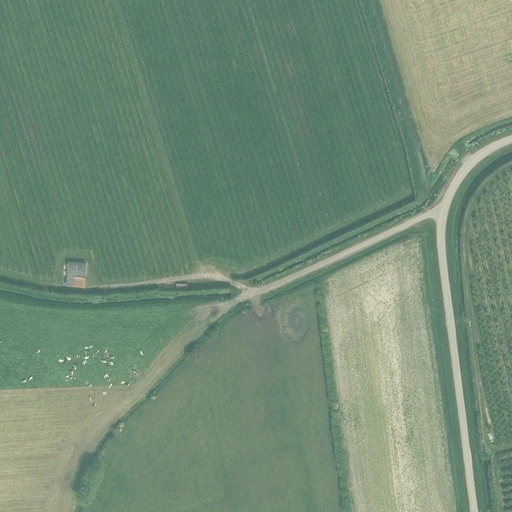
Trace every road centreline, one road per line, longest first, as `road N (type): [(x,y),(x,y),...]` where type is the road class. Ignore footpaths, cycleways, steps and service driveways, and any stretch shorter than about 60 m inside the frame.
road 1 (unclassified): [(0,279),(95,289),(207,278),(263,290),(444,208)]
road 2 (unclassified): [(477,511),(443,260),(444,208)]
